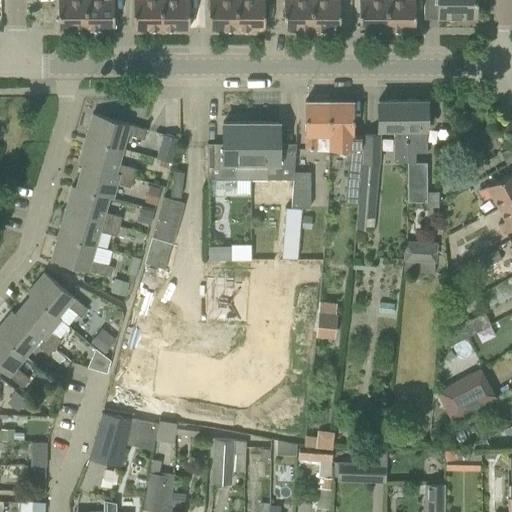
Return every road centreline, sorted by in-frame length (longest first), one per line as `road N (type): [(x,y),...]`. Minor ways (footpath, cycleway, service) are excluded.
road 1 (residential): [(75,66),(511,68)]
road 2 (residential): [(0,278),(39,211),(75,66)]
